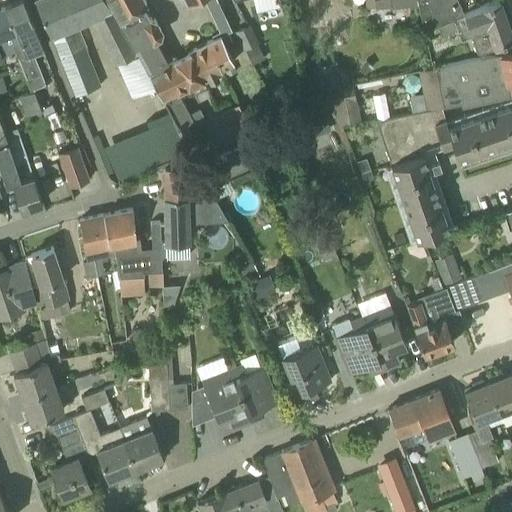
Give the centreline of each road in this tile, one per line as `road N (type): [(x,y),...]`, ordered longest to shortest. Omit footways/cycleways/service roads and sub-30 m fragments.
road 1 (residential): [(511,351),(104,511)]
road 2 (residential): [(29,0),(99,193)]
